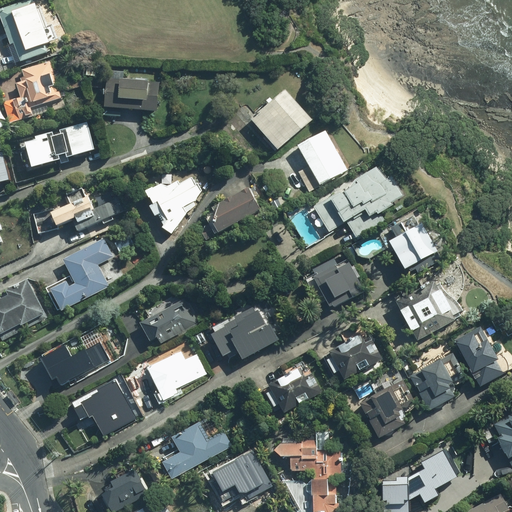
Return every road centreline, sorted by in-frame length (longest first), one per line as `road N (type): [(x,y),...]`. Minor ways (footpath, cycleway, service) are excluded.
road 1 (unknown): [(21,472),(89,450),(279,344),(424,278)]
road 2 (unknown): [(0,350),(133,282),(214,183),(240,180)]
road 3 (unknown): [(0,189),(226,120)]
